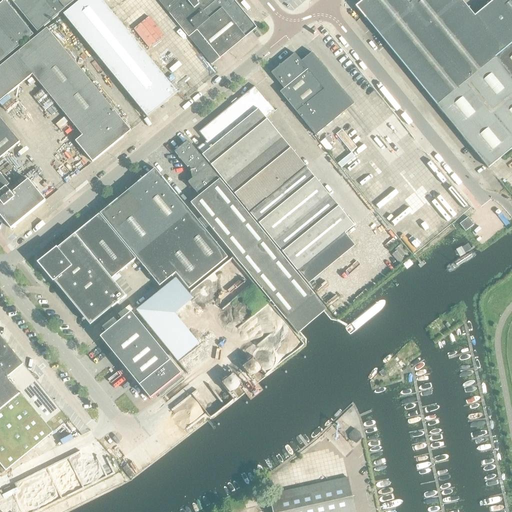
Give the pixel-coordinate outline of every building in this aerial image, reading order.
[(0,62),(33,35),(5,0),(0,4),(0,62)] [(10,0),(37,32),(76,0),(10,0)] [(81,0),(63,15),(147,117),(177,93),(100,0),(81,0)] [(157,0),(211,65),(245,37),(256,27),(233,0),(157,0)] [(363,0),(355,7),(365,19),(366,19),(436,105),(495,57),(511,43),(511,0),(494,0),(475,16),(461,0),(363,0)] [(0,216),(11,229),(45,201),(28,180),(11,194),(6,188),(9,185),(0,173),(0,158),(20,142),(0,118),(0,101),(32,75),(82,136),(75,142),(92,162),(131,131),(47,29),(0,66),(0,216)] [(495,57),(436,105),(488,168),(511,148),(511,43),(495,57)] [(279,67),(271,73),(284,89),(280,92),(296,112),(315,135),(354,103),(312,53),(301,62),(295,54),(283,64),(283,65),(282,66),(281,65),(279,65),(279,67)] [(197,148),(203,155),(267,102),(255,86),(199,132),(206,141),(197,148)] [(298,272),(308,284),(355,246),(345,234),(354,226),(353,226),(306,168),(307,167),(306,167),(305,168),(265,118),(274,111),(267,102),(203,155),(202,155),(250,213),(249,214),(250,214),(250,213),(298,271),(298,272)] [(188,141),(175,152),(179,157),(178,157),(180,159),(180,158),(187,167),(189,166),(190,168),(192,177),(193,178),(191,180),(188,182),(196,192),(199,196),(200,196),(206,191),(220,180),(204,161),(188,141)] [(109,207),(100,214),(148,272),(159,286),(174,274),(176,273),(189,289),(227,257),(177,196),(177,195),(162,177),(155,169),(146,176),(137,183),(138,183),(142,188),(141,189),(133,196),(132,196),(131,197),(131,198),(122,205),(121,205),(118,200),(117,200),(109,207)] [(199,196),(191,203),(297,333),(321,314),(326,309),(315,296),(220,180),(206,191),(200,196),(199,196)] [(90,222),(82,229),(83,229),(87,234),(80,239),(76,235),(76,234),(68,240),(69,241),(69,240),(70,242),(60,250),(59,248),(59,247),(48,257),(49,257),(49,258),(48,271),(47,272),(46,272),(55,283),(56,283),(56,282),(57,281),(90,322),(110,305),(112,307),(111,307),(112,308),(126,296),(125,296),(111,279),(136,259),(99,215),(90,222)] [(468,217),(463,221),(459,224),(465,232),(474,225),(468,217)] [(396,251),(391,255),(398,263),(404,258),(403,257),(408,253),(401,245),(395,250),(396,251)] [(150,399),(158,393),(181,374),(131,312),(100,338),(150,399)] [(0,471),(2,474),(5,471),(6,472),(53,433),(52,432),(68,419),(40,385),(23,364),(23,365),(0,336),(0,471)] [(355,511),(347,478),(291,490),(289,483),(277,486),(278,493),(269,495),(272,511),(355,511)]
